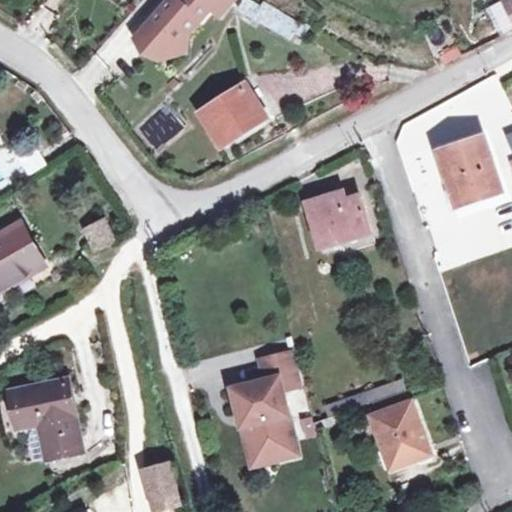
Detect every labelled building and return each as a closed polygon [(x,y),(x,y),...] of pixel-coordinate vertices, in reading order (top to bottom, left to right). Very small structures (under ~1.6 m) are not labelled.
[(220,16),(233,0),(183,0),(181,3),(177,0),(170,0),(136,39),(160,60),(172,46),(173,38),(180,29),(188,35),(211,9),(220,16)] [(310,28),(262,0),(243,0),(244,0),(239,9),(290,39),(295,33),(304,38),(310,28)] [(173,38),(172,46),(185,52),(188,35),(180,29),(173,38)] [(251,84),(246,77),(240,81),(244,88),(251,84)] [(244,88),(203,113),(221,144),(264,116),(245,87),(244,88)] [(486,137),(441,152),(460,206),(504,190),(486,137)] [(350,160),(331,171),(338,184),(357,173),(350,160)] [(347,191),(309,203),(323,247),(373,230),(363,196),(351,200),(347,191)] [(106,220),(87,231),(97,248),(116,238),(106,220)] [(243,222),(221,232),(229,246),(250,236),(243,222)] [(25,224),(0,237),(0,289),(42,266),(28,242),(33,239),(25,224)] [(304,386),(296,351),(261,360),(266,380),(232,389),(238,410),(244,409),(248,425),(242,426),(249,452),(298,440),(285,391),(304,386)] [(69,381),(14,392),(21,425),(42,423),(50,457),(83,450),(69,381)] [(395,381),(326,405),(329,416),(399,391),(395,381)] [(413,401),(373,416),(392,469),(434,453),(413,401)] [(244,409),(238,410),(242,426),(248,425),(244,409)] [(298,440),(249,452),(253,467),(301,455),(298,440)] [(171,464),(147,471),(157,510),(159,510),(181,504),(171,464)]
